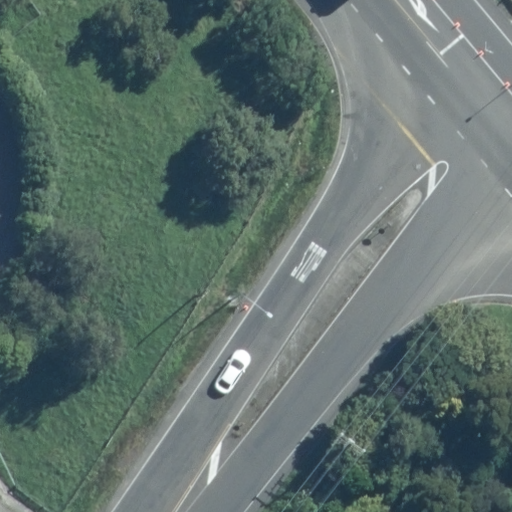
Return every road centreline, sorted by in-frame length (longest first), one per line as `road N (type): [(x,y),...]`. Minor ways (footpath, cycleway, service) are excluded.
road 1 (primary): [(176,511),(423,170),(488,112)]
road 2 (primary): [(394,0),(488,112)]
